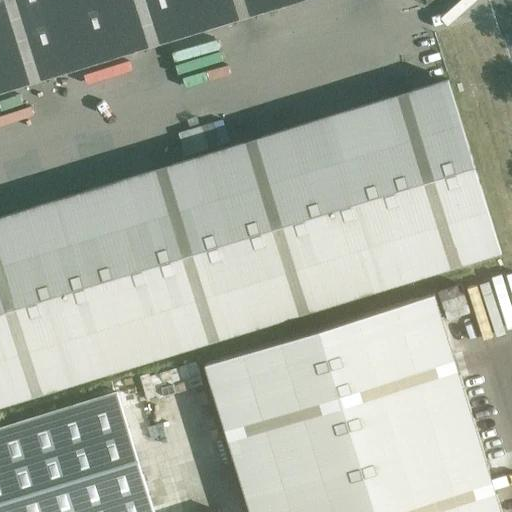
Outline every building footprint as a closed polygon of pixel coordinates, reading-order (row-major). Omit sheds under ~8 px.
[(0,0),(0,92),(300,0),(0,0)] [(0,406),(461,264),(501,252),(448,79),(0,217),(0,406)] [(182,132),(189,148),(199,144),(192,128),(182,132)] [(500,511),(434,294),(206,364),(251,511),(500,511)] [(117,392),(0,428),(0,511),(154,511),(143,474),(141,475),(132,447),(134,446),(117,392)]
